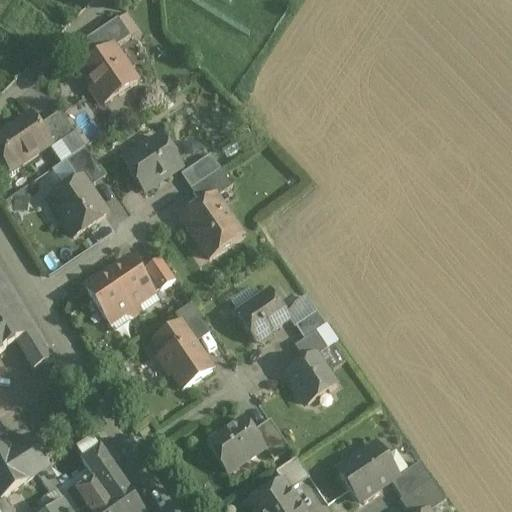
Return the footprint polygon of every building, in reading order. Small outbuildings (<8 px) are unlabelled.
[(118,21),(90,40),(101,57),(113,49),(113,50),(130,39),(118,21)] [(101,57),(79,72),(104,108),(137,85),(113,50),(113,49),(101,57)] [(60,114),(39,129),(51,147),(49,149),(51,152),(75,136),(60,114)] [(30,118),(0,138),(0,160),(10,176),(49,149),(51,147),(39,129),(38,130),(30,118)] [(160,141),(124,166),(144,195),(180,171),(160,141)] [(105,180),(85,150),(65,164),(78,184),(82,181),(88,191),(105,180)] [(181,178),(190,193),(220,172),(210,158),(181,178)] [(198,204),(211,195),(228,183),(220,172),(190,193),(198,204)] [(88,191),(82,181),(78,184),(49,204),(73,241),(106,218),(88,191)] [(198,204),(178,217),(208,263),(242,240),(211,195),(198,204)] [(81,288),(110,330),(126,320),(139,322),(141,309),(157,298),(130,258),(99,278),(94,278),(81,288)] [(161,263),(144,274),(159,296),(176,285),(161,263)] [(36,335),(0,276),(0,356),(16,347),(36,335)] [(289,323),(270,295),(236,318),(255,345),(263,346),(268,342),(270,336),(289,323)] [(184,324),(198,345),(211,336),(191,307),(175,318),(180,326),(184,324)] [(316,315),(295,329),(304,342),(316,335),(325,328),(316,315)] [(155,363),(167,382),(170,380),(181,397),(217,373),(198,345),(184,324),(180,326),(151,346),(160,359),(155,363)] [(337,345),(325,328),(316,335),(327,352),(337,345)] [(53,362),(36,335),(16,347),(26,363),(25,363),(33,375),(53,362)] [(316,335),(304,342),(294,349),(305,365),(315,359),(316,359),(327,352),(316,335)] [(305,365),(287,378),(297,392),(296,396),(301,404),(305,405),(307,408),(336,389),(316,359),(315,359),(305,365)] [(245,422),(207,448),(225,475),(263,450),(253,434),(245,422)] [(290,453),(270,423),(253,434),(263,450),(273,464),(290,453)] [(0,501),(0,503),(4,500),(23,487),(31,482),(37,477),(49,470),(52,467),(45,457),(48,455),(42,447),(40,449),(33,439),(10,451),(0,431),(0,501)] [(91,440),(73,453),(82,465),(100,453),(91,440)] [(376,448),(339,473),(339,478),(344,487),(350,488),(362,506),(391,487),(398,481),(398,480),(376,448)] [(139,511),(100,453),(82,465),(94,483),(114,511),(139,511)] [(309,481),(296,461),(286,468),(299,488),(309,481)] [(419,466),(398,480),(398,481),(391,487),(402,503),(431,483),(419,466)] [(299,488),(286,468),(275,475),(282,485),(283,485),(289,495),(299,488)] [(49,470),(37,477),(49,495),(61,488),(49,470)] [(39,493),(31,482),(23,487),(31,499),(39,493)] [(114,511),(94,483),(86,489),(85,487),(83,488),(84,490),(79,494),(88,509),(87,510),(89,511),(114,511)] [(431,483),(402,503),(399,504),(404,511),(433,511),(446,504),(431,483)] [(282,485),(246,509),(247,511),(291,511),(298,508),(289,495),(283,485),(282,485)] [(76,489),(66,496),(76,511),(83,511),(87,510),(88,509),(79,494),(76,489)] [(0,503),(0,511),(12,511),(4,500),(0,503)]
